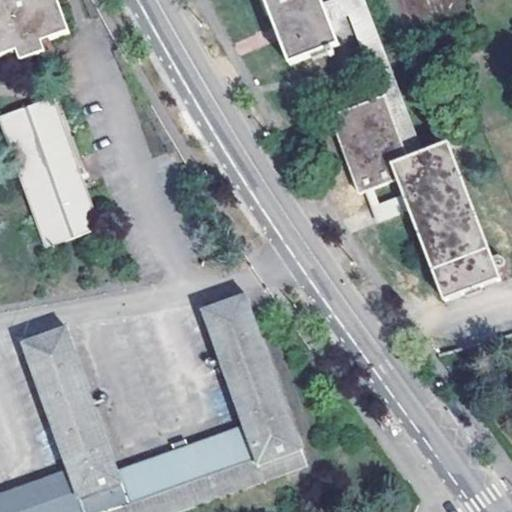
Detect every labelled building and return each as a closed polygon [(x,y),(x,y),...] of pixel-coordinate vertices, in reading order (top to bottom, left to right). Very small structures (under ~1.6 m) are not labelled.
[(54,60),(50,50),(75,41),(60,0),(4,0),(5,0),(0,2),(0,68),(26,58),(31,69),(54,60)] [(261,0),(280,62),(331,47),(317,0),(261,0)] [(361,0),(345,0),(326,8),(331,20),(365,8),(361,0)] [(394,84),(371,92),(375,101),(332,117),(361,194),(365,192),(375,189),(399,180),(405,195),(408,204),(412,214),(445,300),(502,280),(449,144),(422,153),(394,84)] [(2,116),(43,236),(94,218),(53,98),(2,116)] [(365,192),(378,226),(412,214),(408,204),(405,195),(381,205),(375,189),(365,192)] [(0,511),(172,511),(306,466),(246,294),(203,308),(247,436),(122,480),(67,327),(24,342),(68,469),(0,493),(0,511)]
